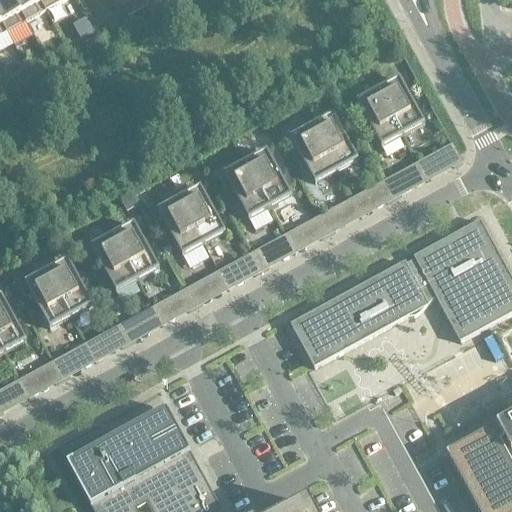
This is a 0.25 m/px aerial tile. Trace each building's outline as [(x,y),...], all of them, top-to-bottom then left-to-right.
[(19,15),(10,0),(0,0),(0,24),(1,25),(6,34),(25,24),(20,14),(19,15)] [(38,4),(35,0),(10,0),(19,15),(20,14),(25,24),(45,13),(39,3),(38,4)] [(66,0),(35,0),(38,4),(39,3),(45,13),(67,1),(66,0)] [(130,4),(122,9),(126,17),(134,12),(130,4)] [(399,83),(377,94),(402,139),(410,135),(409,134),(423,127),(413,108),(403,90),(402,90),(399,83)] [(402,139),(377,94),(356,106),(360,113),(370,132),(370,131),(381,150),(394,143),(402,139)] [(332,119),(311,130),(336,175),(343,171),(356,163),(346,145),(347,144),(337,126),(336,126),(332,119)] [(336,175),(311,130),(290,142),(294,149),(293,149),(304,168),(314,186),(328,179),(328,180),(336,175)] [(461,165),(451,147),(443,152),(452,170),(461,165)] [(266,155),(245,167),(269,212),(277,207),(290,200),(280,181),(280,180),(270,162),(266,155)] [(269,212),(245,167),(224,178),(228,185),(227,186),(237,204),(238,204),(248,223),(261,215),(262,216),(269,212)] [(391,180),(384,184),(393,202),(401,198),(391,180)] [(393,202),(384,184),(376,188),(386,206),(393,202)] [(184,187),(173,193),(203,248),(211,244),(210,243),(224,236),(214,217),(204,198),(203,199),(200,191),(190,197),(184,187)] [(203,248),(173,193),(162,199),(167,209),(157,214),(161,222),(171,240),(182,259),(195,252),(203,248)] [(325,216),(317,220),(327,238),(334,234),(325,216)] [(327,238),(317,220),(310,224),(320,242),(327,238)] [(417,318),(418,317),(435,301),(459,346),(511,316),(511,283),(479,224),(413,261),(414,263),(405,268),(404,265),(289,328),(313,372),(407,321),(412,320),(414,319),(416,319),(417,318)] [(133,228),(112,239),(137,284),(144,280),(144,279),(157,272),(147,253),(148,253),(138,235),(137,235),(133,228)] [(137,284),(112,239),(91,251),(95,258),(94,258),(105,277),(105,276),(115,295),(129,288),(137,284)] [(258,253),(251,257),(261,274),(268,270),(258,253)] [(261,274),(251,257),(244,261),(253,279),(261,274)] [(52,260),(40,266),(70,320),(78,316),(91,308),(81,290),(81,289),(71,271),(67,264),(57,269),(52,260)] [(70,320),(40,266),(29,272),(35,282),(25,287),(29,294),(28,294),(38,313),(39,313),(49,331),(62,324),(63,325),(70,320)] [(192,289),(185,293),(194,311),(202,307),(192,289)] [(194,311),(185,293),(177,297),(187,315),(194,311)] [(1,300),(0,300),(0,349),(4,357),(12,352),(11,352),(25,345),(15,326),(5,307),(4,307),(1,300)] [(126,325),(118,329),(128,347),(135,343),(126,325)] [(128,347),(118,329),(111,333),(121,351),(128,347)] [(59,362),(52,366),(62,383),(69,379),(59,362)] [(62,383),(52,366),(45,370),(54,387),(62,383)] [(181,460),(157,416),(66,466),(91,511),(220,511),(211,495),(211,496),(195,467),(187,471),(181,460)] [(511,511),(511,421),(446,457),(475,511),(511,511)]
